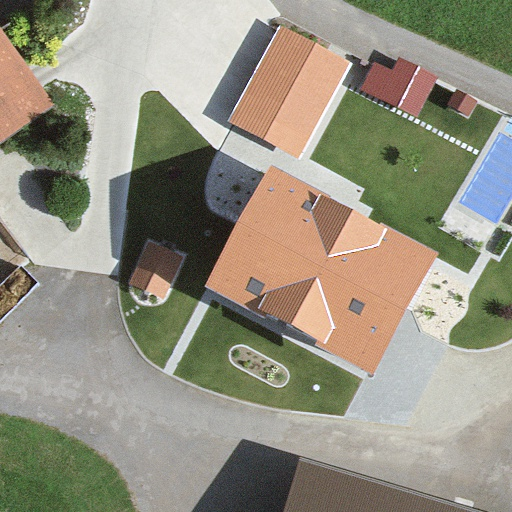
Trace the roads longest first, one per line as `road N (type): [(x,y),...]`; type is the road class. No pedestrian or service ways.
road 1 (track): [(114,407),(109,0)]
road 2 (track): [(511,482),(114,407)]
road 3 (track): [(305,0),(511,94)]
